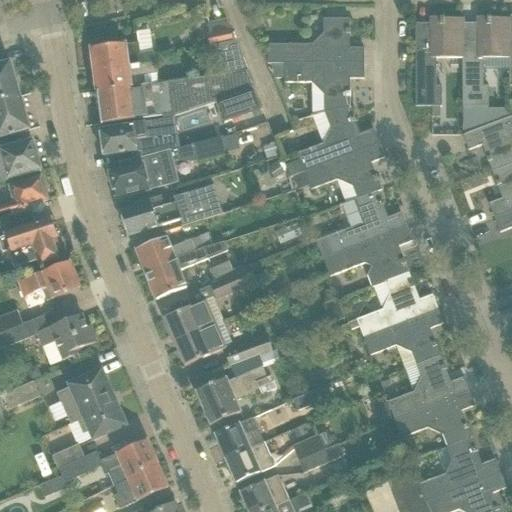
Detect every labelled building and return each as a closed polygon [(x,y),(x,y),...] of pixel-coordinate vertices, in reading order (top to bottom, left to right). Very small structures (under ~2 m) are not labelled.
[(429,24),(415,24),(415,107),(432,107),(440,107),(442,107),(442,87),(436,87),(436,59),(462,59),(463,59),(463,24),(463,19),(444,19),(444,18),(440,18),(440,24),(430,24),(429,24)] [(463,59),(462,59),(462,107),(473,107),(489,107),(489,87),(484,87),(483,59),(497,59),(497,49),(509,49),(510,34),(510,19),(491,19),(490,18),(487,18),(487,24),(476,24),(463,24),(463,59)] [(214,47),(236,42),(235,41),(233,42),(230,29),(226,20),(208,24),(210,34),(206,35),(209,47),(214,46),(214,47)] [(312,45),(267,45),(267,55),(267,64),(273,64),(285,64),(364,64),(364,49),(350,49),(349,20),(324,20),(323,33),(312,45)] [(214,47),(220,75),(221,76),(247,72),(236,42),(214,47)] [(153,53),(140,54),(138,44),(91,50),(94,72),(154,64),(153,53)] [(0,102),(19,97),(9,62),(0,64),(0,102)] [(95,80),(92,82),(92,87),(96,88),(96,95),(100,94),(127,90),(145,88),(145,87),(143,76),(156,74),(155,68),(154,64),(94,72),(95,80)] [(285,64),(273,64),(273,78),(285,78),(285,64)] [(285,78),(285,79),(285,84),(311,84),(312,84),(314,84),(324,95),(312,95),(312,116),(324,113),(350,108),(350,80),(364,80),(364,64),(285,64),(285,78)] [(127,90),(100,94),(104,123),(100,124),(101,125),(162,117),(162,121),(170,120),(172,119),(173,119),(210,105),(216,103),(230,99),(253,91),(255,90),(251,80),(247,72),(221,76),(220,75),(157,85),(145,87),(145,88),(127,90)] [(230,99),(216,103),(223,122),(260,110),(253,91),(230,99)] [(19,97),(0,102),(0,139),(29,131),(19,97)] [(323,145),(297,154),(299,160),(304,173),(379,144),(373,130),(360,135),(350,108),(324,113),(330,132),(325,144),(323,145)] [(511,117),(509,118),(463,136),(468,151),(482,146),(492,173),(511,165),(511,154),(511,152),(511,149),(511,117)] [(131,131),(98,134),(100,161),(133,158),(132,145),(143,145),(142,130),(131,131)] [(222,139),(193,146),(197,163),(226,155),(222,139)] [(0,183),(41,171),(32,142),(12,148),(10,141),(0,143),(0,183)] [(275,144),(263,148),(266,160),(278,157),(275,144)] [(304,173),(293,177),(298,191),(309,186),(310,190),(336,180),(337,181),(352,188),(356,199),(357,200),(377,192),(378,192),(381,191),(371,164),(384,159),(379,144),(304,173)] [(170,152),(155,156),(108,168),(116,199),(148,191),(148,190),(178,183),(170,152)] [(278,164),(268,170),(275,181),(285,174),(278,164)] [(511,165),(492,173),(502,199),(489,205),(494,219),(511,212),(511,165)] [(14,203),(0,207),(0,218),(32,210),(30,205),(47,201),(40,178),(9,187),(14,203)] [(137,208),(121,213),(128,237),(180,220),(182,227),(222,215),(213,186),(173,199),(175,204),(164,207),(161,198),(136,205),(137,208)] [(340,207),(349,228),(316,241),(323,260),(406,228),(401,214),(387,219),(378,192),(377,192),(357,200),(356,199),(353,200),(339,206),(339,207),(340,207)] [(511,212),(494,219),(500,233),(511,228),(511,212)] [(5,236),(0,239),(0,246),(2,253),(7,253),(9,253),(14,270),(39,262),(39,263),(56,257),(54,248),(58,247),(55,239),(57,238),(51,221),(18,232),(5,236)] [(406,228),(323,260),(331,277),(364,264),(371,268),(367,277),(372,288),(384,284),(409,274),(399,248),(412,242),(406,228)] [(154,243),(136,250),(144,272),(194,252),(190,241),(170,249),(166,238),(154,243)] [(194,252),(144,272),(156,301),(174,294),(186,289),(179,271),(207,260),(223,253),(219,244),(203,249),(194,252)] [(70,264),(18,283),(24,298),(42,291),(47,302),(52,300),(80,290),(70,264)] [(244,272),(210,286),(216,300),(250,286),(244,272)] [(409,274),(384,284),(389,297),(383,310),(356,321),(358,328),(363,339),(438,310),(432,296),(419,301),(409,274)] [(192,307),(164,319),(174,343),(215,325),(205,301),(192,307)] [(443,325),(438,310),(363,339),(369,357),(395,347),(412,355),(416,366),(440,356),(430,330),(443,325)] [(0,334),(23,325),(17,311),(0,317),(0,334)] [(82,316),(48,329),(37,333),(50,366),(80,355),(79,351),(97,343),(90,327),(86,328),(82,316)] [(356,321),(348,324),(351,331),(358,328),(356,321)] [(23,325),(0,334),(0,350),(28,339),(23,325)] [(215,325),(174,343),(184,367),(226,349),(215,325)] [(230,367),(259,357),(272,352),(267,337),(224,353),(230,367)] [(440,356),(416,366),(420,378),(413,393),(387,403),(394,421),(469,392),(464,378),(450,383),(440,356)] [(225,380),(196,393),(210,427),(240,414),(235,402),(259,392),(256,384),(267,379),(262,368),(263,367),(259,357),(230,367),(235,380),(227,384),(225,380)] [(78,422),(116,405),(102,372),(69,386),(70,389),(57,395),(71,425),(78,422)] [(3,396),(10,410),(39,397),(32,383),(3,396)] [(319,403),(314,391),(293,401),(298,412),(319,403)] [(474,407),(469,392),(394,421),(400,439),(426,429),(443,437),(447,448),(471,439),(461,412),(474,407)] [(373,407),(380,424),(392,420),(386,402),(373,407)] [(126,427),(116,405),(78,422),(83,435),(89,432),(93,441),(126,427)] [(253,419),(239,425),(215,436),(225,460),(263,443),(253,419)] [(318,436),(292,447),(298,462),(324,450),(324,449),(322,445),(318,436)] [(445,475),(418,485),(425,503),(500,475),(495,460),(481,465),(471,439),(447,448),(452,460),(445,475)] [(22,464),(40,457),(33,441),(16,448),(22,464)] [(147,442),(101,462),(99,463),(104,476),(109,474),(114,487),(127,480),(128,480),(158,467),(147,442)] [(274,468),(263,443),(225,460),(236,484),(274,468)] [(324,450),(298,462),(304,475),(343,457),(344,457),(337,443),(324,449),(324,450)] [(58,470),(84,458),(78,446),(52,457),(58,470)] [(91,455),(84,458),(58,470),(65,483),(97,469),(91,455)] [(127,480),(114,487),(118,495),(114,497),(119,510),(167,489),(158,467),(128,480),(127,480)] [(428,511),(425,503),(418,485),(413,471),(387,483),(398,511),(428,511)] [(500,475),(425,503),(428,511),(456,511),(499,511),(492,494),(506,489),(500,475)] [(278,477),(258,486),(240,494),(247,511),(263,511),(289,501),(278,477)] [(345,487),(320,498),(325,511),(326,511),(344,504),(351,500),(350,499),(347,492),(346,490),(345,487)] [(293,511),(289,501),(263,511),(293,511)]
